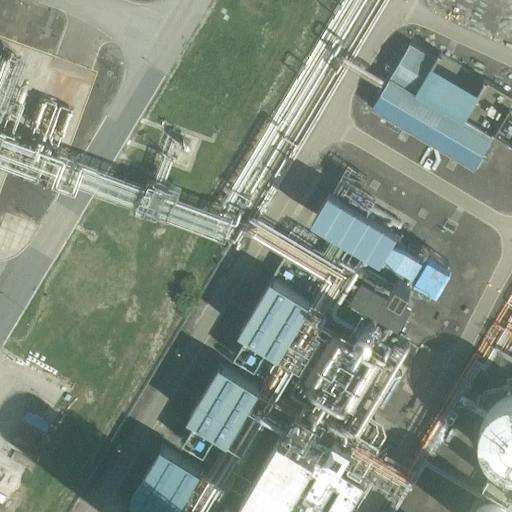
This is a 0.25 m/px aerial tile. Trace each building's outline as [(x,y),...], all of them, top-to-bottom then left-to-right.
[(410,43),(372,109),(476,168),(493,138),(415,93),(435,57),(410,43)] [(493,98),(482,126),(500,133),(511,101),(511,92),(489,83),(485,95),(493,98)] [(42,175),(66,188),(83,157),(59,144),(42,175)] [(349,182),(325,224),(447,295),(462,269),(417,243),(426,227),(349,182)] [(274,278),(243,332),(281,352),(314,301),(274,278)] [(191,419),(230,442),(262,388),(221,364),(191,419)] [(511,405),(508,407),(502,410),(496,414),(491,419),(488,424),(485,430),(484,437),(484,444),(485,451),(488,457),(491,463),(496,467),(501,471),(508,474),(511,475),(511,405)] [(285,511),(318,456),(281,434),(238,505),(249,511),(234,511),(225,507),(222,511),(285,511)] [(133,498),(157,511),(177,511),(202,470),(163,446),(133,498)]
